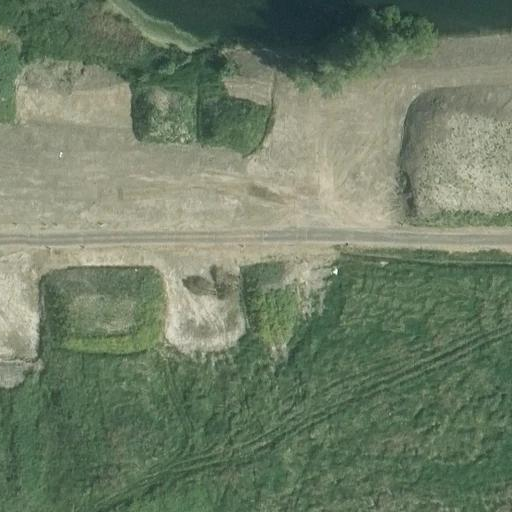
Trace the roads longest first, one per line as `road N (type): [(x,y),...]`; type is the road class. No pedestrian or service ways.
road 1 (primary): [(0,172),(511,181)]
road 2 (track): [(0,244),(286,219),(283,178)]
